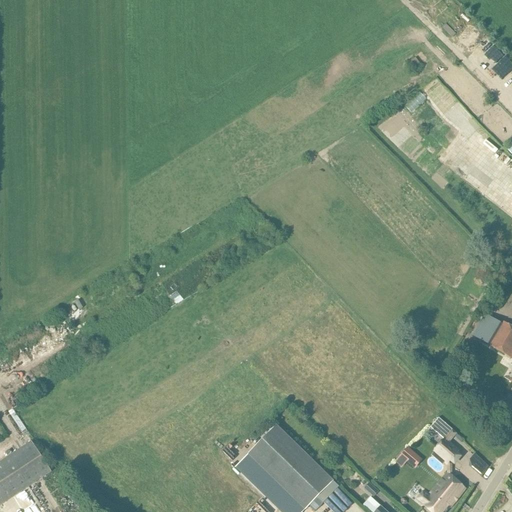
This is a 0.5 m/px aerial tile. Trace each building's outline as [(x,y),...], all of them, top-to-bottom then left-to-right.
[(501,53),(493,61),(501,71),(510,63),(501,53)] [(413,71),(421,66),(415,58),(407,63),(413,71)] [(511,383),(511,327),(503,322),(501,326),(484,316),(473,336),(511,359),(511,381),(511,383)] [(87,344),(81,348),(85,354),(91,350),(87,344)] [(439,417),(430,427),(443,439),(442,440),(433,452),(445,462),(447,464),(449,461),(457,452),(449,445),(451,442),(458,434),(451,428),(439,417)] [(276,426),(248,454),(305,510),(333,482),(276,426)] [(0,506),(51,473),(31,443),(0,463),(0,506)] [(407,447),(400,456),(407,462),(415,469),(423,460),(408,448),(407,447)] [(446,511),(465,489),(448,475),(431,495),(433,497),(431,500),(424,494),(419,501),(427,508),(426,509),(429,511),(446,511)] [(369,483),(364,488),(374,497),(379,492),(369,483)] [(339,487),(334,491),(344,503),(349,499),(339,487)] [(369,511),(384,511),(380,509),(372,501),(366,508),(369,511)]
